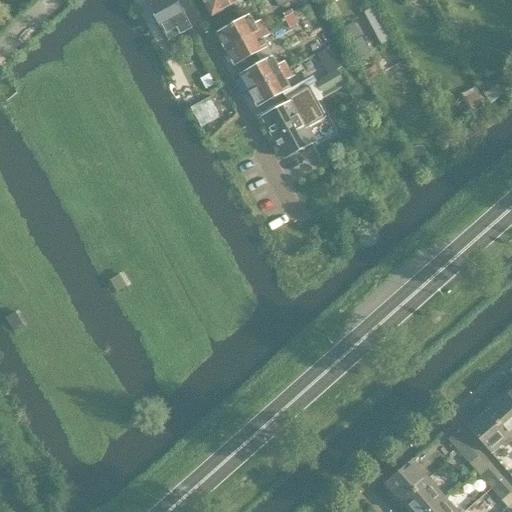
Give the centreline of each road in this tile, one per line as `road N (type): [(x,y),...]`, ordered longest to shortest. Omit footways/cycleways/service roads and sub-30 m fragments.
road 1 (primary): [(167,511),(511,207)]
road 2 (residential): [(298,219),(179,0)]
